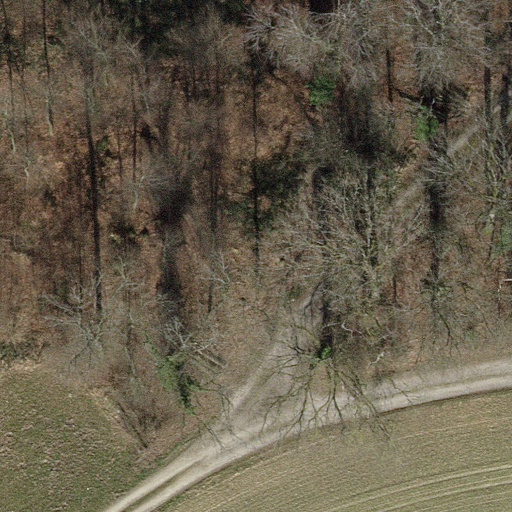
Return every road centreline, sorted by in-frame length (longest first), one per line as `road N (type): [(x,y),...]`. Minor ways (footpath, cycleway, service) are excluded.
road 1 (track): [(132,511),(259,425),(275,359),(511,103)]
road 2 (track): [(511,381),(259,425)]
